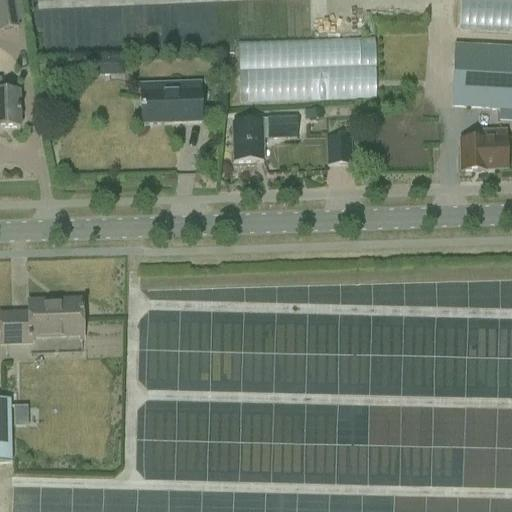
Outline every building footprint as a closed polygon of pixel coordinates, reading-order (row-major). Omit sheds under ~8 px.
[(0,0),(0,33),(17,31),(16,24),(24,23),(20,0),(0,0)] [(511,6),(466,4),(464,38),(511,40),(511,6)] [(244,47),(246,110),(385,106),(383,44),(244,47)] [(511,112),(511,50),(499,50),(453,46),(449,109),(511,112)] [(123,61),(95,61),(95,74),(124,74),(123,61)] [(53,66),(36,69),(39,84),(55,81),(53,66)] [(139,95),(139,107),(140,127),(200,125),(199,105),(198,86),(182,87),(182,94),(139,95)] [(0,92),(0,131),(18,131),(17,95),(0,95),(0,92)] [(320,113),(302,115),(303,124),(321,121),(320,113)] [(232,166),(262,165),(261,143),(295,142),(295,121),(260,123),(260,125),(231,126),(232,166)] [(505,171),(504,151),(504,135),(489,135),(489,143),(459,144),(459,155),(460,175),(484,174),(484,172),(505,171)] [(352,168),(351,140),(326,140),(327,168),(352,168)] [(80,341),(80,325),(80,317),(81,317),(80,312),(79,303),(57,304),(57,308),(27,309),(28,316),(0,317),(0,349),(31,348),(31,343),(80,341)] [(9,403),(1,403),(0,402),(0,465),(10,465),(9,403)]
